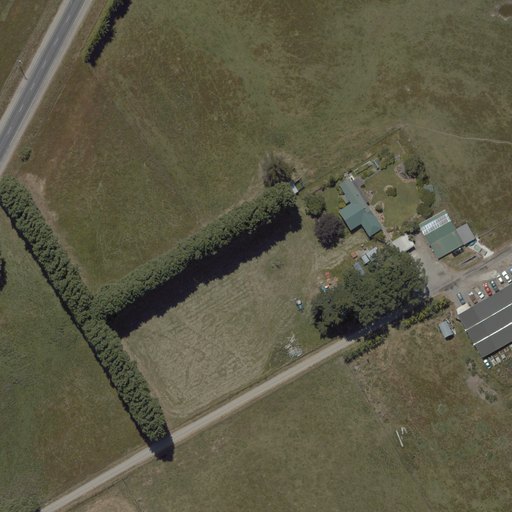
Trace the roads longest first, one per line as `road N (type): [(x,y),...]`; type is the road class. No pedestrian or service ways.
road 1 (unclassified): [(40,511),(419,302)]
road 2 (tertiary): [(0,149),(78,0)]
